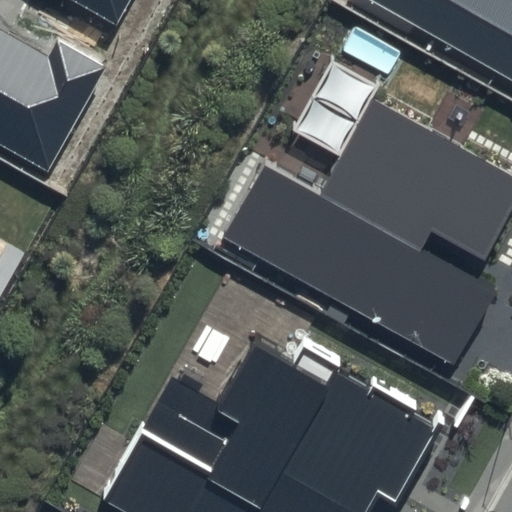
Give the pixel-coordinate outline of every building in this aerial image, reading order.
[(71,0),(117,25),(131,0),(71,0)] [(511,0),(367,0),(511,82),(511,0)] [(0,142),(47,169),(106,66),(57,38),(48,54),(0,26),(0,142)] [(511,209),(511,176),(372,99),(320,192),(266,163),(225,236),(454,362),(494,292),(420,251),(431,231),(484,260),(511,209)] [(327,380),(251,337),(216,399),(170,373),(99,499),(121,511),(361,511),(375,489),(395,500),(436,428),(334,370),(327,380)]
